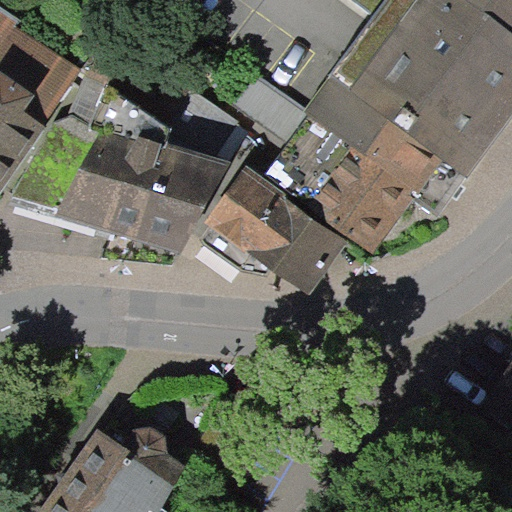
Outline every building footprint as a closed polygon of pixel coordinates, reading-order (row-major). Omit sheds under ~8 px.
[(511,0),(359,0),(386,18),(341,81),(454,162),(485,184),(511,145),(511,0)] [(0,207),(83,79),(0,16),(0,207)] [(122,92),(101,141),(72,222),(196,253),(212,228),(292,267),(287,278),(318,302),(354,252),(372,261),(417,199),(357,156),(313,211),(216,151),(233,128),(115,35),(92,74),(122,92)] [(454,162),(341,81),(311,117),(427,199),(454,162)] [(511,364),(485,406),(511,424),(511,364)] [(122,443),(100,427),(41,511),(140,511),(149,499),(157,504),(186,462),(167,449),(165,432),(150,423),(135,424),(122,443)]
